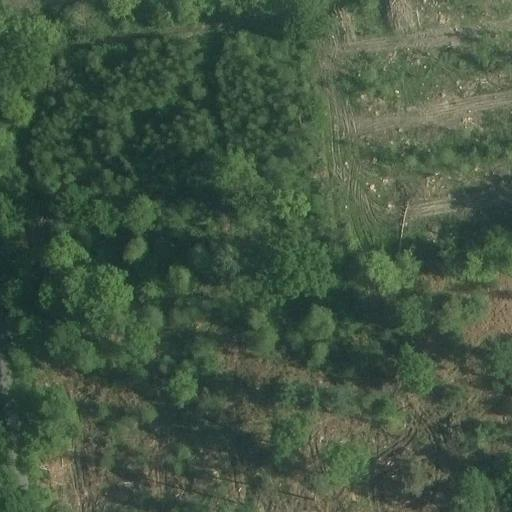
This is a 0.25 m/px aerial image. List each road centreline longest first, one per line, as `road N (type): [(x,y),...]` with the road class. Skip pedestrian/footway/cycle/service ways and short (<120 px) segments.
road 1 (track): [(0,49),(320,0)]
road 2 (unclassified): [(0,346),(26,511)]
